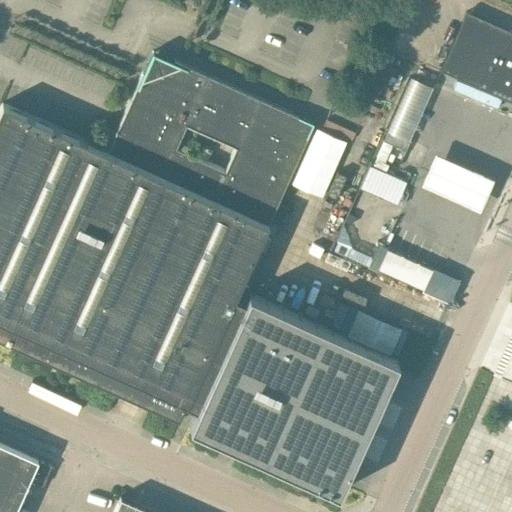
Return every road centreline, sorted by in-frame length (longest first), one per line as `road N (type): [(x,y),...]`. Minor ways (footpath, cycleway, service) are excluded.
road 1 (unclassified): [(384,511),(511,228)]
road 2 (unclassified): [(270,511),(0,392)]
